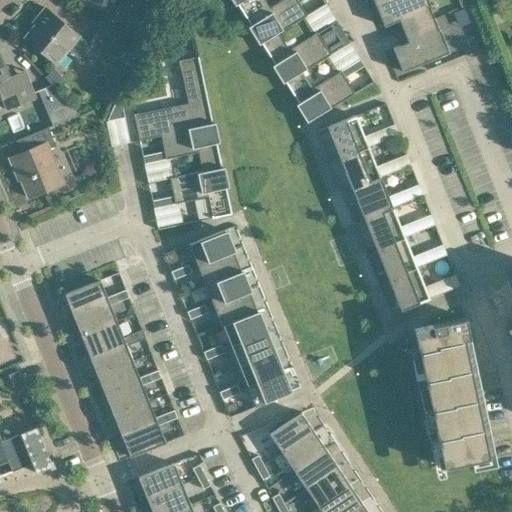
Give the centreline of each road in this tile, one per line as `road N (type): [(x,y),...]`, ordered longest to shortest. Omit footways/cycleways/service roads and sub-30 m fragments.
road 1 (residential): [(474,286),(387,322),(312,129),(393,93)]
road 2 (residential): [(100,483),(10,262)]
road 3 (residential): [(100,483),(311,393)]
road 4 (residential): [(393,93),(468,271)]
road 5 (residential): [(10,262),(134,214)]
